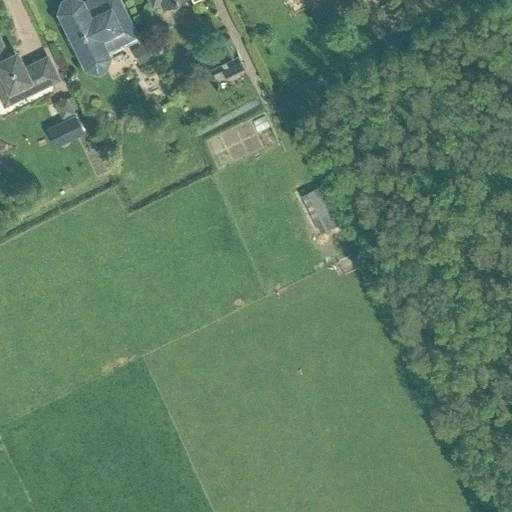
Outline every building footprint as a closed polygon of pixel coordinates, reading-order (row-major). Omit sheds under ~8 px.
[(63,0),(60,10),(67,25),(68,32),(70,40),(75,46),(80,52),(87,66),(98,70),(105,66),(109,55),(108,51),(137,37),(118,0),(89,0),(84,3),(82,0),(63,0)] [(242,59),(231,36),(218,42),(224,53),(205,62),(211,74),(220,70),(224,78),(245,68),(241,59),(242,59)] [(17,52),(11,55),(8,57),(0,40),(0,92),(5,103),(57,78),(47,57),(25,69),(17,52)] [(153,56),(146,41),(129,49),(136,64),(153,56)] [(78,107),(72,95),(68,97),(67,96),(55,102),(62,117),(74,112),(73,109),(78,107)]
